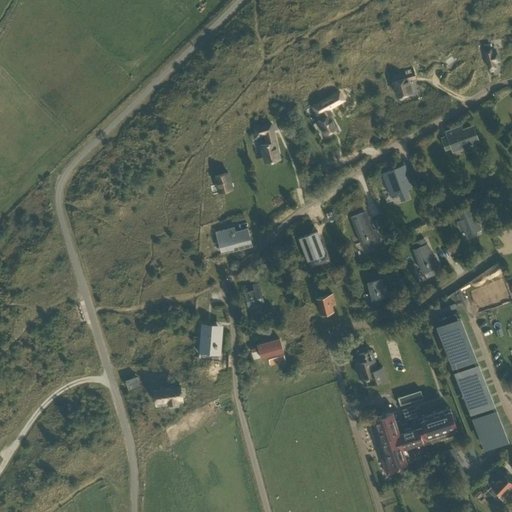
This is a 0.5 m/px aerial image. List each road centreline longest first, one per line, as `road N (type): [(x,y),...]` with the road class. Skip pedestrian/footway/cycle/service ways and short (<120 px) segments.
road 1 (unclassified): [(132,511),(132,450),(61,227),(59,175),(233,0)]
road 2 (residential): [(268,511),(236,384),(231,282),(325,199),(511,85)]
road 3 (unclassified): [(375,511),(330,342),(415,312),(470,272)]
